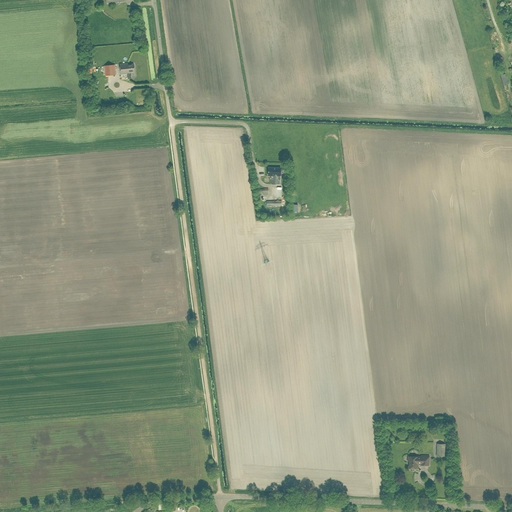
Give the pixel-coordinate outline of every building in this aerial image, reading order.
[(131,79),(131,73),(134,73),(133,64),(129,64),(129,63),(120,64),(120,74),(127,73),(128,79),(131,79)] [(116,75),(114,65),(104,65),(105,76),(116,75)] [(280,175),(280,168),(268,168),(268,175),(271,175),(271,179),(271,184),(279,184),(279,179),(280,179),(280,175)] [(436,456),(445,456),(445,444),(437,443),(436,456)] [(428,465),(429,456),(421,456),(421,457),(408,456),(408,462),(409,462),(409,468),(417,468),(418,465),(428,465)]
